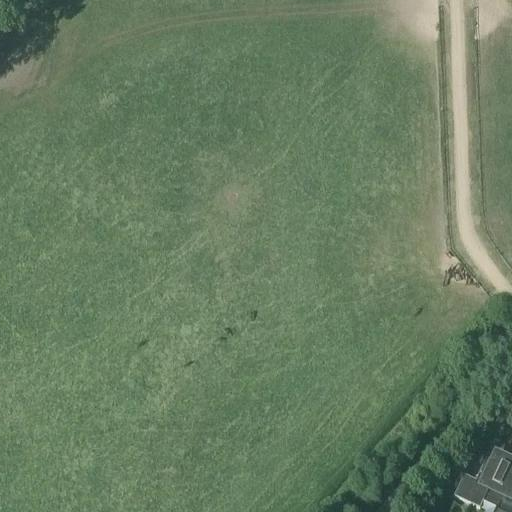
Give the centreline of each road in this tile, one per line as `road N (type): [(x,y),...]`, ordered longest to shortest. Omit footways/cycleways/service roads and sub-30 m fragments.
road 1 (track): [(511,291),(462,229),(457,0)]
road 2 (unclassified): [(511,368),(380,511)]
